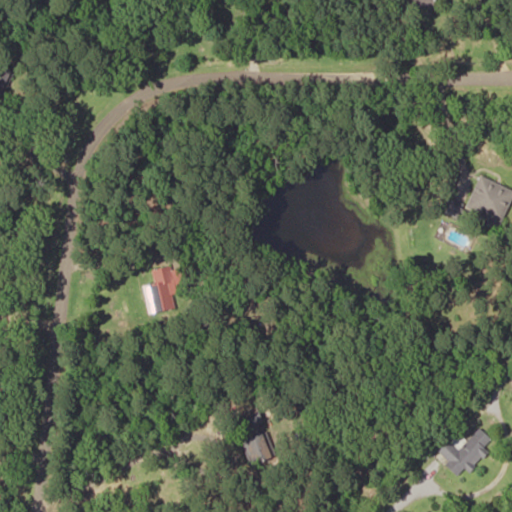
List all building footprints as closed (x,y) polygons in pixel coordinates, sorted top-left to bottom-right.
[(406,0),(406,8),(432,11),(433,0),(406,0)] [(463,208),(499,223),(511,192),(511,190),(477,175),(463,208)] [(175,308),(167,265),(150,269),(152,282),(141,284),(146,313),(175,308)] [(246,464),(270,458),(257,408),(240,412),(246,437),(239,439),(246,464)] [(463,443),(454,435),(448,443),(444,439),(434,450),(447,462),(443,466),(454,476),(462,468),(466,472),(485,452),(481,448),(489,439),(477,428),(463,443)]
